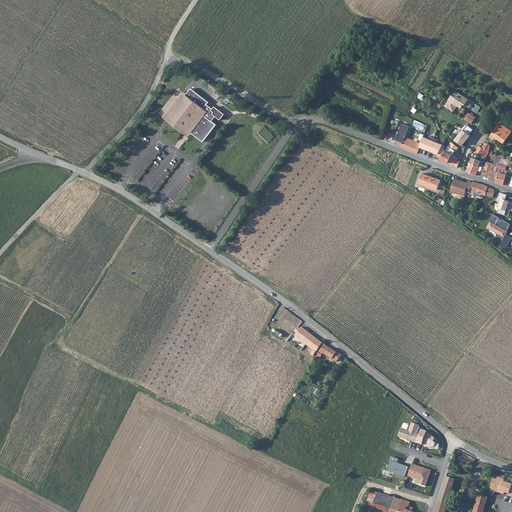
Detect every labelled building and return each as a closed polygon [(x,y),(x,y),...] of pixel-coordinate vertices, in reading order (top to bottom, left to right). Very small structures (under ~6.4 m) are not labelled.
[(188,93),(169,118),(186,131),(189,127),(193,131),(205,139),(218,123),(206,114),(209,111),(205,107),(206,106),(210,100),(193,87),(188,93)] [(169,118),(188,93),(184,89),(165,115),(169,118)] [(474,102),(455,90),(445,106),(454,112),(458,105),(464,110),(467,105),(470,108),(474,102)] [(481,107),(476,104),(472,110),(477,113),(481,107)] [(469,112),(464,119),(472,124),(476,117),(469,112)] [(420,147),(421,144),(406,137),(410,126),(402,123),(394,144),(417,154),(420,147)] [(504,143),(511,131),(500,123),(490,137),(493,139),(494,138),(495,137),(497,138),(504,143)] [(463,129),(455,139),(463,145),(471,135),(470,134),(473,129),(468,125),(464,130),(463,129)] [(421,144),(420,147),(429,150),(434,138),(430,137),(429,139),(424,137),(421,144)] [(434,138),(429,150),(438,154),(439,151),(441,147),(443,145),(437,142),(438,140),(434,138)] [(437,156),(442,158),(441,160),(457,168),(460,162),(456,160),(457,158),(452,156),(455,151),(455,152),(458,148),(451,142),(446,150),(445,152),(445,151),(443,154),(439,151),(438,154),(437,156)] [(479,146),(476,152),(485,157),(486,156),(487,156),(491,146),(489,144),(486,143),(485,144),(482,147),(479,146)] [(507,166),(504,165),(505,159),(496,155),(494,164),(494,166),(506,170),(507,166)] [(485,159),(482,158),(481,161),(473,158),(470,163),(469,162),(465,171),(476,175),(478,170),(481,171),(482,167),(485,159)] [(490,178),(494,166),(494,164),(486,161),(482,176),(490,178)] [(511,176),(507,175),(508,171),(506,170),(494,166),(490,178),(489,179),(504,184),(510,186),(511,186),(511,176)] [(441,180),(422,173),(419,183),(437,190),(441,180)] [(455,179),(450,192),(456,194),(456,193),(465,196),(466,191),(470,193),(473,182),(468,181),(468,183),(467,184),(462,182),(462,181),(455,179)] [(473,182),(470,193),(470,194),(473,195),(474,195),(475,192),(482,194),(486,195),(488,187),(480,184),(473,182)] [(492,197),(495,189),(488,187),(486,195),(492,197)] [(507,195),(500,192),(498,198),(497,199),(499,202),(498,206),(499,207),(498,212),(505,215),(507,209),(511,210),(511,202),(505,201),(507,195)] [(505,249),(511,238),(511,237),(505,233),(511,224),(503,220),(499,226),(496,224),(499,218),(492,214),(490,219),(492,220),(490,222),(491,223),(488,228),(498,233),(496,235),(503,239),(500,245),(505,249)] [(296,335),(294,338),(313,351),(310,355),(313,357),(314,356),(316,353),(320,347),(322,344),(301,329),(300,330),(297,328),(294,333),(296,335)] [(320,347),(316,353),(314,356),(318,358),(320,356),(321,353),(325,356),(324,356),(335,363),(339,357),(322,344),(320,347)] [(402,428),(399,437),(418,443),(420,435),(417,433),(420,425),(412,423),(409,431),(402,428)] [(422,430),(420,435),(418,443),(430,447),(435,447),(436,443),(434,442),(436,438),(427,431),(422,430)] [(404,477),(408,467),(397,463),(399,459),(391,457),(390,461),(391,461),(388,471),(404,477)] [(431,470),(413,464),(409,476),(421,481),(420,484),(425,486),(431,470)] [(455,480),(446,477),(439,501),(447,504),(455,480)] [(504,481),(505,479),(498,477),(498,479),(494,478),(490,491),(495,493),(495,491),(500,493),(501,491),(504,481)] [(509,494),(511,484),(511,483),(504,481),(501,491),(509,494)] [(387,511),(390,511),(395,498),(371,490),(363,511),(371,511),(372,509),(375,508),(387,511)] [(477,502),(486,505),(488,497),(479,495),(477,502)] [(413,511),(412,511),(413,508),(409,506),(410,502),(402,499),(401,500),(395,498),(390,511),(413,511)] [(444,511),(447,504),(439,501),(435,511),(444,511)] [(473,511),(483,511),(486,505),(477,502),(473,511)]
